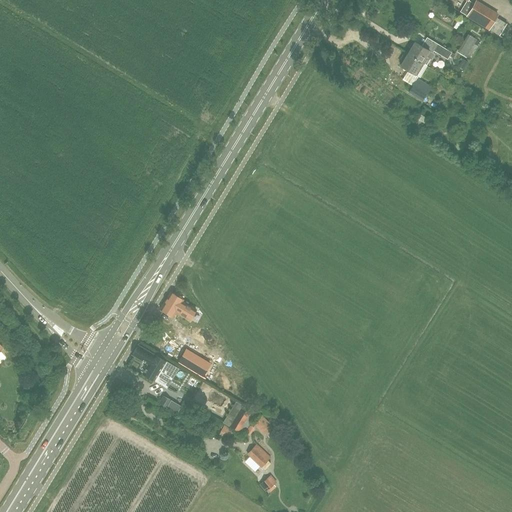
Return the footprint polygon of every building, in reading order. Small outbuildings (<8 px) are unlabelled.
[(475,0),(473,3),(468,0),(467,0),(460,12),(466,16),(465,17),(489,31),(499,14),(476,0),(475,0)] [(473,35),(460,51),(468,58),(481,41),(473,35)] [(407,53),(422,62),(424,58),(426,59),(431,59),(435,54),(414,42),(413,43),(411,44),(409,47),(410,49),(407,53)] [(451,53),(437,44),(433,51),(447,59),(451,53)] [(421,63),(422,62),(407,53),(400,65),(414,74),(420,78),(427,66),(421,63)] [(417,78),(412,86),(408,93),(422,101),(431,87),(417,78)] [(415,123),(422,127),(428,117),(421,113),(415,123)] [(195,310),(182,301),(183,300),(170,292),(159,309),(172,317),(176,312),(189,320),(195,310)] [(180,338),(195,347),(200,338),(185,329),(180,338)] [(165,361),(164,362),(155,356),(154,356),(137,346),(132,355),(148,364),(143,374),(154,381),(160,370),(171,376),(176,367),(165,361)] [(186,349),(179,361),(203,376),(210,364),(186,349)] [(163,396),(159,404),(165,407),(170,400),(163,396)] [(248,417),(238,411),(232,422),(241,428),(248,417)] [(266,435),(275,426),(264,415),(255,424),(266,435)] [(225,425),(221,433),(231,438),(235,430),(225,425)] [(272,457),(257,444),(249,454),(266,469),(272,463),(269,460),(272,457)] [(267,478),(267,479),(259,486),(264,492),(272,484),(273,485),(276,482),(271,475),(267,478)]
